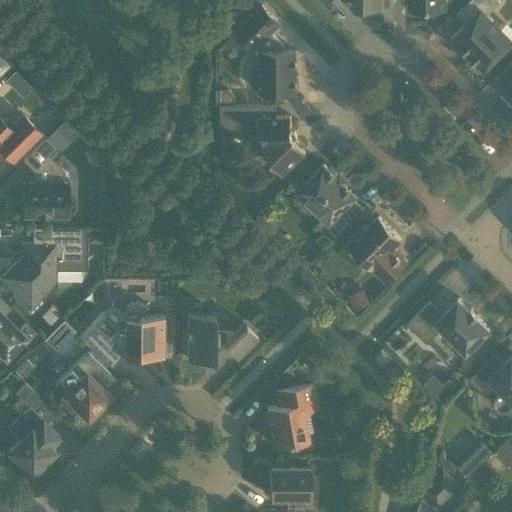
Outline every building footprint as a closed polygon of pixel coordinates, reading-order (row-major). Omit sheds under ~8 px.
[(409,0),(410,8),(427,8),(433,14),(440,8),(445,7),(445,2),(447,0),(409,0)] [(484,71),(511,42),(511,38),(487,14),(500,1),(498,0),(469,0),(457,13),(466,22),(451,38),(471,59),(471,63),(478,70),(482,69),(484,71)] [(252,88),(260,88),(260,92),(296,92),(296,86),(298,86),(298,85),(296,85),(296,77),(298,77),(298,76),(296,76),(296,50),(283,50),(283,44),(271,32),(280,23),(262,5),(235,31),(254,50),(257,47),(260,49),(260,63),(252,63),(251,66),(249,70),(249,73),(249,78),(249,80),(252,88)] [(223,133),(258,133),(262,133),(262,139),(263,143),(266,150),(269,153),(272,158),(270,161),(282,173),(305,150),(295,140),(296,136),(294,132),(291,130),(291,115),(276,115),(276,103),(223,103),(223,133)] [(0,147),(13,160),(40,133),(22,114),(13,124),(6,117),(3,120),(0,117),(0,147)] [(33,181),(24,181),(23,181),(23,213),(55,213),(60,218),(64,213),(68,213),(68,210),(72,205),(68,201),(68,181),(63,181),(63,169),(49,155),(57,147),(46,136),(22,159),(33,170),(33,181)] [(296,191),(315,210),(323,217),(316,224),(332,239),(352,219),(343,210),(357,196),(324,163),(296,191)] [(386,281),(402,265),(407,261),(393,246),(401,238),(379,215),(367,227),(364,224),(346,243),(371,267),(372,267),(386,281)] [(83,261),(83,227),(51,226),(50,243),(23,242),(22,255),(2,276),(30,304),(55,280),(55,261),(83,261)] [(88,229),(88,242),(100,241),(100,229),(88,229)] [(363,287),(348,294),(355,309),(370,303),(363,287)] [(478,345),(477,340),(490,328),(478,317),(479,315),(471,307),(470,308),(458,297),(443,313),(430,300),(407,323),(426,342),(441,327),(466,351),(468,350),(472,351),(478,345)] [(115,323),(103,311),(80,334),(111,365),(121,354),(125,354),(125,358),(140,358),(140,354),(163,355),(163,315),(145,315),(145,306),(142,303),(138,302),(135,301),(132,302),(128,303),(126,305),(126,319),(120,319),(115,323)] [(239,333),(234,328),(215,328),(215,313),(187,313),(187,328),(182,328),(182,347),(187,347),(187,358),(215,358),(215,345),(223,345),(225,347),(236,358),(257,337),(246,326),(239,333)] [(0,351),(6,357),(24,339),(0,314),(0,351)] [(57,343),(73,327),(63,318),(48,333),(57,343)] [(373,357),(384,367),(392,358),(382,348),(373,357)] [(110,394),(105,389),(99,383),(110,373),(87,350),(71,367),(70,366),(59,377),(60,378),(54,384),(65,395),(60,400),(73,413),(78,408),(87,417),(93,411),(97,414),(107,404),(104,400),(110,394)] [(27,355),(14,369),(22,377),(36,364),(27,355)] [(481,388),(483,387),(486,383),(497,394),(494,399),(495,405),(499,409),(505,410),(510,408),(511,406),(511,355),(502,366),(492,357),(471,378),(481,388)] [(34,411),(44,401),(25,381),(15,391),(28,405),(34,411)] [(312,383),(276,389),(278,405),(266,407),(273,443),(289,440),(290,447),(307,444),(306,437),(307,437),(303,410),(316,408),(312,383)] [(8,449),(15,456),(31,472),(34,470),(37,469),(40,468),(42,465),(44,463),(45,459),(55,449),(50,444),(59,435),(42,418),(34,411),(28,405),(8,425),(20,438),(8,449)] [(511,433),(494,451),(509,466),(511,463),(511,433)] [(479,441),(455,464),(466,475),(489,452),(479,441)] [(310,509),(310,466),(270,466),(270,496),(286,496),(286,508),(288,509),(287,511),(302,511),(302,509),(310,509)] [(448,474),(438,484),(433,479),(423,489),(438,504),(458,484),(448,474)] [(437,511),(422,496),(415,511),(437,511)]
